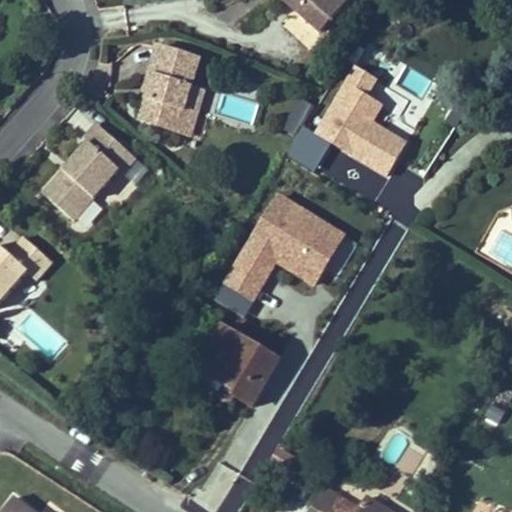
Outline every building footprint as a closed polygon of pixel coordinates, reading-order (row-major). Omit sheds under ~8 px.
[(318,0),(344,22),(362,0),(318,0)] [(311,48),(321,36),(290,8),(279,20),(311,48)] [(18,18),(3,10),(0,17),(0,29),(10,35),(18,18)] [(225,55),(182,42),(173,75),(178,77),(171,101),(165,123),(203,133),(215,89),(225,55)] [(352,63),(314,133),(302,127),(287,157),(316,172),(330,145),(388,176),(408,138),(375,121),(385,102),(370,94),(379,77),(352,63)] [(401,86),(422,93),(428,77),(407,69),(401,86)] [(166,100),(171,101),(178,77),(173,75),(166,100)] [(215,89),(203,133),(213,137),(226,92),(215,89)] [(162,160),(123,126),(108,143),(114,148),(70,198),(100,224),(144,172),(148,175),(162,160)] [(316,286),(347,231),(273,189),(220,283),(255,302),(276,263),(316,286)] [(28,255),(0,288),(0,296),(21,314),(54,276),(64,284),(78,267),(51,244),(36,262),(28,255)] [(302,363),(245,328),(221,367),(225,369),(217,382),(242,396),(249,384),(258,390),(254,397),(275,409),(302,363)] [(341,511),(347,511),(358,494),(348,488),(336,509),(341,511)] [(402,511),(385,502),(381,507),(358,494),(347,511),(341,511),(336,509),(334,511),(402,511)] [(64,511),(41,495),(28,511),(64,511)]
